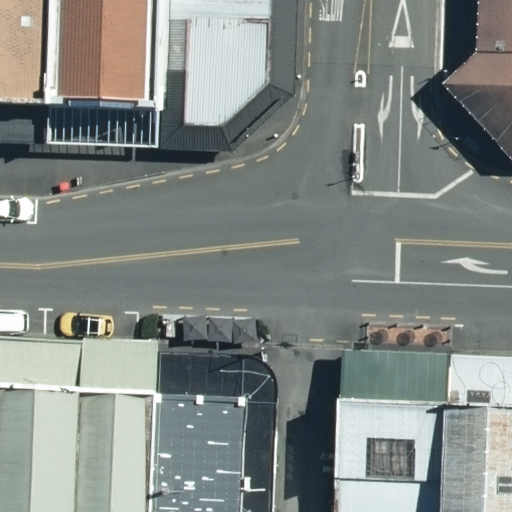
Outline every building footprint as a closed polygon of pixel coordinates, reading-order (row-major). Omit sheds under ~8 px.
[(0,0),(0,105),(56,108),(58,0),(0,0)] [(58,0),(56,108),(165,111),(168,0),(58,0)] [(274,0),(168,0),(165,111),(239,114),(272,84),(274,0)] [(511,106),(511,0),(494,0),(492,87),(511,106)] [(56,108),(0,105),(0,138),(55,141),(56,108)] [(165,111),(56,108),(55,141),(164,145),(165,111)] [(142,511),(146,381),(0,377),(0,511),(142,511)] [(256,511),(260,383),(146,381),(142,511),(256,511)] [(445,511),(449,386),(335,383),(330,511),(445,511)] [(511,511),(511,388),(449,386),(445,511),(511,511)]
